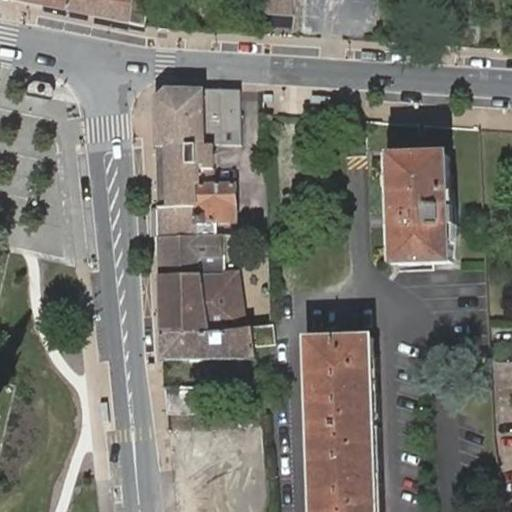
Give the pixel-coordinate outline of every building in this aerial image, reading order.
[(9,0),(41,6),(71,12),(72,0),(9,0)] [(99,0),(72,0),(71,12),(97,18),(99,0)] [(99,0),(97,18),(133,25),(136,0),(99,0)] [(148,28),(151,0),(136,0),(133,25),(148,28)] [(265,0),(264,15),(294,18),(295,0),(265,0)] [(24,88),(23,93),(24,93),(47,97),(49,97),(50,93),(51,89),(49,87),(47,83),(43,83),(35,81),(32,81),(28,82),(24,84),(24,88)] [(243,147),(242,92),(206,90),(168,89),(158,100),(159,147),(207,147),(214,147),(243,147)] [(333,105),(333,97),(312,96),(312,103),(333,105)] [(214,149),(214,147),(207,147),(159,147),(160,210),(161,238),(212,236),(217,236),(218,223),(239,223),(238,185),(213,186),(213,172),(215,172),(214,156),(208,156),(208,149),(214,149)] [(429,158),(418,159),(396,160),(393,160),(393,178),(397,178),(397,195),(394,196),(394,214),(395,229),(398,229),(399,247),(396,246),(396,266),(400,266),(421,265),(434,264),(454,264),(453,228),(459,228),(459,210),(452,211),(450,158),(429,158)] [(212,236),(161,238),(161,276),(199,275),(200,259),(207,259),(225,259),(224,236),(217,236),(212,236)] [(199,275),(161,276),(163,334),(211,334),(214,334),(227,332),(241,331),(239,274),(226,275),(226,274),(221,274),(210,274),(207,275),(199,275)] [(254,329),(257,348),(277,345),(274,326),(254,329)] [(214,360),(258,360),(257,348),(254,329),(241,332),(227,332),(214,334),(214,360)] [(164,360),(214,360),(214,334),(211,334),(163,334),(164,360)] [(381,511),(380,481),(380,474),(377,390),(377,381),(376,339),(311,341),(312,382),(321,381),(321,393),(313,393),(313,406),(315,461),(315,473),(324,473),(325,485),(316,485),(316,498),(316,511),(381,511)] [(321,381),(312,382),(313,393),(321,393),(321,381)] [(166,388),(169,416),(202,415),(201,413),(201,401),(201,388),(166,388)] [(214,412),(213,401),(201,401),(201,413),(214,412)] [(246,406),(246,431),(263,431),(262,406),(246,406)] [(315,473),(316,485),(325,485),(324,473),(315,473)]
